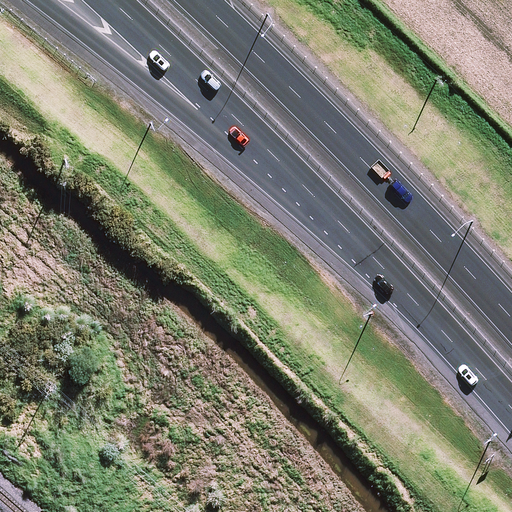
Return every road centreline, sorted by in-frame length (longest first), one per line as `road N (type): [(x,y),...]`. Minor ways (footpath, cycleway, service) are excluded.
road 1 (motorway): [(424,311),(41,0)]
road 2 (motorway): [(424,311),(110,0)]
road 3 (motorway): [(221,0),(352,126),(511,303)]
road 4 (motorway): [(511,409),(424,311)]
